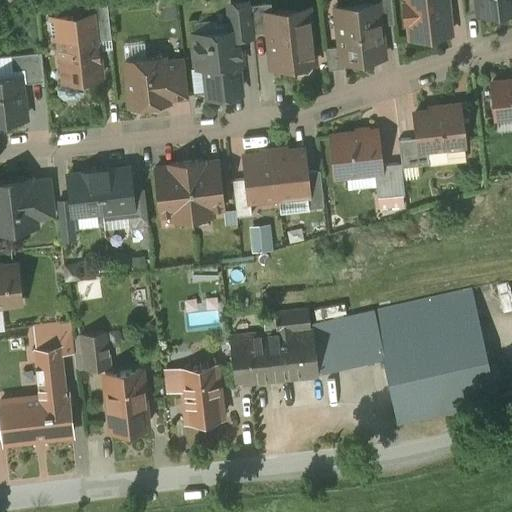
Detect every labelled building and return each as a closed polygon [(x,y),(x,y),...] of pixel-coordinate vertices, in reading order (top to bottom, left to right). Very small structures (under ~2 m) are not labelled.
[(249,0),(240,0),(231,1),(234,27),(238,27),(239,36),(253,34),(250,4),(249,0)] [(391,0),(371,0),(371,1),(377,1),(379,23),(394,22),(391,0)] [(409,0),(410,1),(404,2),(405,19),(408,18),(410,35),(450,31),(446,0),(409,0)] [(511,0),(477,0),(479,12),(511,8),(511,0)] [(89,13),(90,18),(95,17),(97,38),(111,37),(107,1),(88,3),(89,13)] [(271,1),(250,4),(253,32),(266,30),(264,11),(272,10),(271,1)] [(371,1),(336,6),(341,44),(342,59),(344,59),(351,58),(356,62),(364,61),(367,56),(383,54),(379,23),(377,1),(371,1)] [(272,10),(264,11),(266,30),(267,38),(272,42),(270,44),(272,66),(289,64),(289,67),(294,70),(308,69),(311,64),(311,61),(313,61),(307,6),(272,10)] [(52,37),(59,37),(61,50),(59,50),(62,79),(76,77),(83,83),(89,76),(101,74),(97,38),(95,17),(90,18),(73,19),(73,14),(50,17),(52,37)] [(234,27),(194,32),(197,62),(201,65),(204,65),(207,91),(212,94),(237,92),(240,88),(237,62),(241,57),(239,36),(238,27),(234,27)] [(341,44),(326,45),(329,67),(344,65),(344,59),(342,59),(341,44)] [(41,50),(11,53),(13,69),(25,68),(26,81),(44,79),(41,50)] [(164,55),(125,59),(130,104),(169,99),(168,95),(164,60),(164,55)] [(184,57),(164,60),(168,95),(188,93),(184,57)] [(20,74),(0,75),(0,117),(25,115),(20,74)] [(511,76),(492,79),(494,99),(491,102),(492,108),(495,111),(496,114),(511,112),(511,76)] [(83,83),(76,77),(62,79),(57,86),(57,92),(64,97),(78,95),(84,88),(83,83)] [(459,101),(439,103),(440,107),(414,110),(417,134),(418,146),(419,146),(446,143),(446,141),(463,139),(463,137),(466,133),(465,125),(462,123),(459,101)] [(376,129),(331,134),(335,171),(380,165),(376,129)] [(417,134),(398,136),(401,159),(401,163),(421,161),(419,146),(418,146),(417,134)] [(463,139),(446,141),(446,143),(447,158),(465,156),(463,139)] [(303,146),(283,149),(283,147),(273,148),(278,193),(307,190),(308,190),(306,168),(303,146)] [(264,151),(244,153),(246,175),(249,197),(250,197),(278,193),(273,148),(264,149),(264,151)] [(203,156),(169,160),(170,163),(155,165),(160,211),(172,209),(172,215),(212,211),(211,205),(223,204),(218,158),(203,160),(203,156)] [(401,159),(385,160),(386,170),(374,171),(377,193),(404,191),(401,163),(401,159)] [(129,163),(106,166),(105,165),(98,165),(103,207),(130,204),(133,204),(131,186),(129,163)] [(91,168),(67,170),(70,196),(72,211),(103,207),(98,165),(91,166),(91,168)] [(320,167),(306,168),(308,190),(307,190),(308,198),(323,196),(320,167)] [(30,173),(16,174),(16,176),(0,178),(0,225),(36,221),(35,213),(53,211),(49,176),(31,178),(30,173)] [(246,175),(232,176),(236,212),(251,210),(250,197),(249,197),(246,175)] [(144,185),(131,186),(133,204),(130,204),(131,213),(147,211),(144,185)] [(70,196),(58,197),(61,223),(74,222),(72,211),(70,196)] [(131,213),(130,204),(103,207),(104,221),(131,218),(131,213)] [(147,211),(131,213),(131,218),(132,222),(148,220),(147,211)] [(74,222),(61,223),(62,235),(75,234),(74,222)] [(270,228),(251,229),(253,247),(271,246),(270,228)] [(0,261),(0,260),(0,301),(20,300),(16,262),(4,263),(0,261)] [(470,288),(372,309),(383,355),(398,419),(496,397),(470,288)] [(263,312),(262,312),(264,331),(310,326),(309,323),(308,307),(263,312)] [(335,317),(309,323),(310,326),(313,326),(318,369),(383,355),(372,309),(335,317)] [(264,331),(229,335),(234,382),(318,373),(318,369),(313,326),(310,326),(264,331)] [(105,329),(81,331),(85,367),(109,365),(105,329)] [(62,335),(37,337),(38,343),(63,341),(62,335)] [(38,343),(36,344),(42,396),(43,398),(68,395),(69,395),(63,341),(38,343)] [(216,364),(181,368),(186,419),(222,415),(216,364)] [(141,368),(105,372),(111,427),(146,423),(141,368)] [(42,396),(0,400),(5,440),(72,432),(68,395),(43,398),(42,396)]
